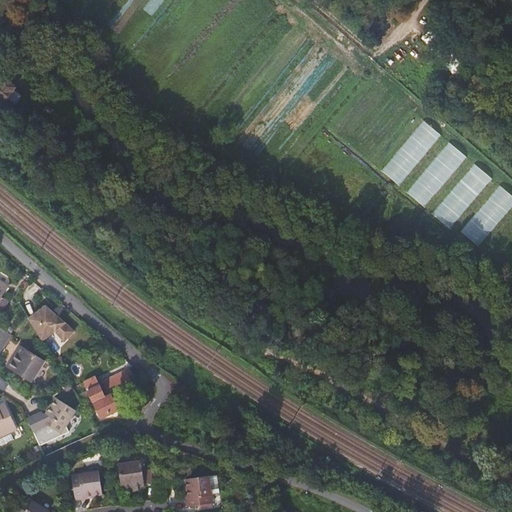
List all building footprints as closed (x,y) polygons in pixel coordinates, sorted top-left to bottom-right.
[(2,85),(0,83),(0,99),(5,104),(17,88),(5,80),(2,85)] [(401,185),(446,129),(427,114),(383,170),(401,185)] [(453,137),(408,191),(426,207),(471,152),(453,137)] [(434,214),(453,229),(496,172),(477,157),(434,214)] [(461,231),(480,246),(511,207),(511,193),(500,184),(461,231)] [(40,311),(30,317),(42,338),(56,329),(57,327),(67,336),(73,329),(54,314),(45,306),(40,311)] [(46,361),(22,345),(14,355),(17,358),(11,368),(31,382),(46,361)] [(92,383),(85,387),(101,418),(118,409),(110,394),(131,383),(127,374),(104,386),(109,395),(105,397),(99,385),(95,388),(92,383)] [(84,385),(85,387),(92,383),(95,388),(99,385),(100,385),(96,378),(84,385)] [(55,399),(51,406),(53,407),(47,416),(44,413),(39,421),(45,424),(32,430),(38,444),(68,431),(65,425),(74,412),(55,399)] [(0,445),(14,439),(11,433),(18,430),(5,403),(0,405),(0,445)] [(142,459),(118,462),(122,491),(134,490),(134,485),(145,484),(145,482),(153,481),(151,467),(143,468),(142,459)] [(98,470),(72,474),(76,499),(94,496),(93,494),(101,493),(98,470)] [(209,475),(186,478),(187,486),(185,486),(188,506),(213,502),(212,499),(210,484),(209,475)] [(49,511),(50,511),(26,496),(16,511),(49,511)]
